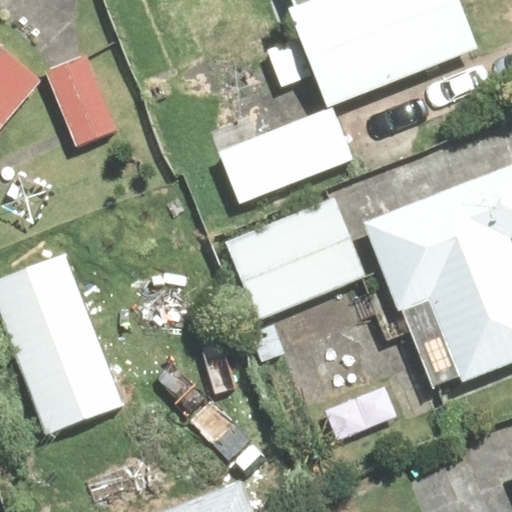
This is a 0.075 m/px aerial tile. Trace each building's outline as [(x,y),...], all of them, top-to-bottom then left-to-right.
[(161,0),(119,0),(156,88),(193,72),(161,0)] [(480,0),(297,0),(340,105),(498,41),(480,0)] [(0,37),(0,141),(51,82),(0,37)] [(106,56),(53,77),(54,79),(81,150),(134,130),(106,56)] [(329,109),(223,152),(244,204),(350,162),(329,109)] [(511,128),(510,123),(231,235),(265,318),(390,268),(442,396),(511,367),(511,128)] [(78,252),(0,278),(0,293),(48,434),(131,406),(78,252)] [(272,511),(258,472),(149,511),(272,511)]
